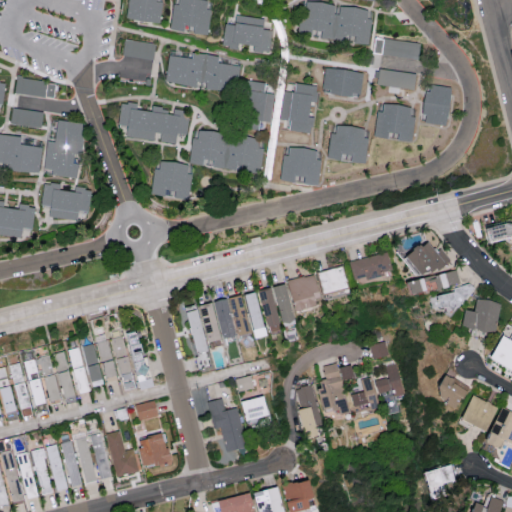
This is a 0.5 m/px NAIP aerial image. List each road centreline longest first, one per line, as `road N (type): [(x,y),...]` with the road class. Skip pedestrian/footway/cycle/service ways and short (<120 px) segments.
road 1 (residential): [(405,0),(473,89),(472,126),(440,170),(0,273)]
road 2 (residential): [(0,327),(511,193)]
road 3 (residential): [(153,288),(85,93),(84,67)]
road 4 (residential): [(203,486),(153,288)]
road 5 (residential): [(101,511),(283,466)]
